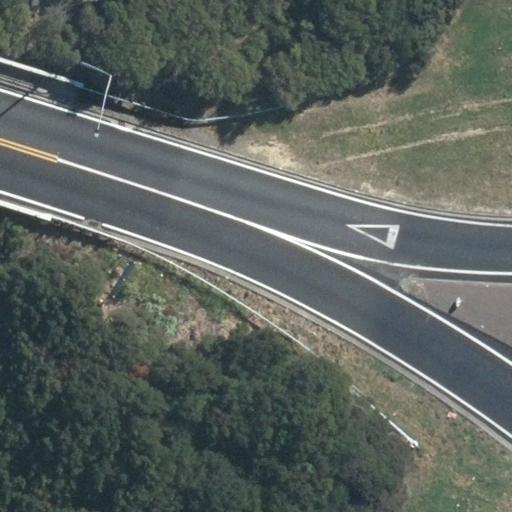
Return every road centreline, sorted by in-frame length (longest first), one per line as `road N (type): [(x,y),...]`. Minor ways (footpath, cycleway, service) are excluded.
road 1 (secondary): [(511,395),(194,204)]
road 2 (secondary): [(194,204),(419,237),(511,242)]
road 3 (secondary): [(0,140),(194,204)]
